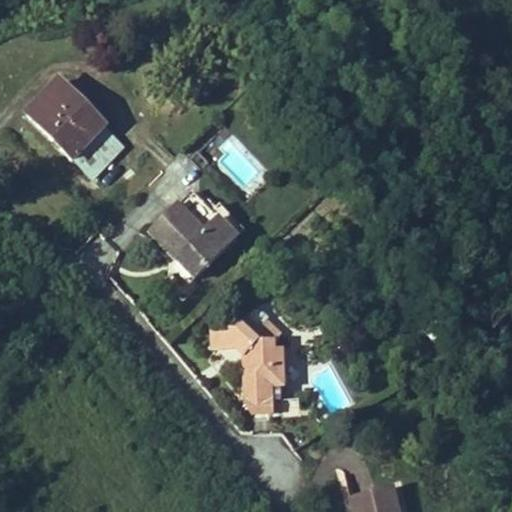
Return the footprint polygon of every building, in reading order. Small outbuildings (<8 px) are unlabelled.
[(101,132),(81,112),(83,109),(59,84),(27,116),(73,161),(74,160),(101,132)] [(103,188),(125,165),(115,155),(122,149),(103,130),(104,129),(83,109),(81,112),(101,132),(74,160),(93,178),(103,188)] [(236,240),(219,222),(227,214),(220,207),(216,210),(209,202),(204,207),(192,194),(150,235),(168,254),(172,249),(181,258),(176,263),(194,281),(236,240)] [(244,232),(227,214),(219,222),(236,240),(244,232)] [(181,258),(172,249),(168,254),(176,263),(181,258)] [(284,388),(282,352),(274,352),(273,344),(281,337),(266,323),(269,320),(260,311),(254,311),(234,331),(211,333),(212,351),(239,350),(242,347),(248,353),(242,359),(245,404),(252,415),(300,413),(299,400),(280,401),(272,402),(272,388),(279,388),(284,388)] [(280,401),(279,388),(272,388),(272,402),(280,401)] [(350,500),(352,511),(398,511),(393,489),(350,500)]
